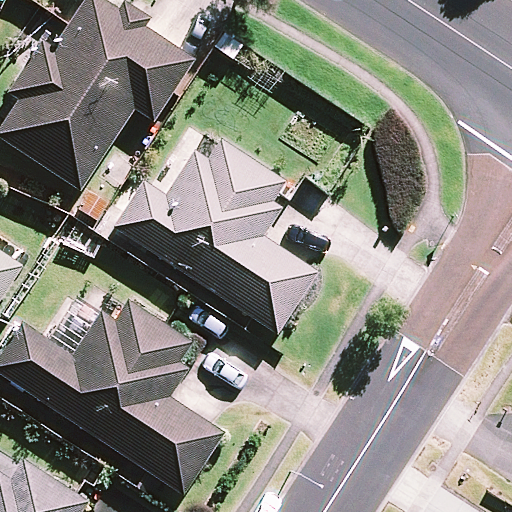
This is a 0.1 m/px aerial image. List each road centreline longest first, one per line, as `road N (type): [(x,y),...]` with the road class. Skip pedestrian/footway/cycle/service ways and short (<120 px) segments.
road 1 (residential): [(326,511),(511,228)]
road 2 (tertiary): [(403,0),(511,69)]
